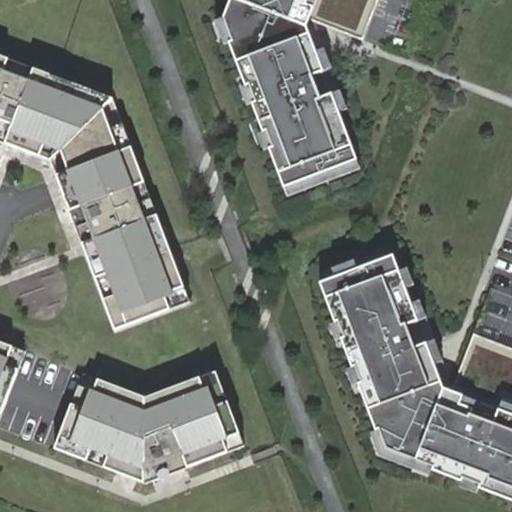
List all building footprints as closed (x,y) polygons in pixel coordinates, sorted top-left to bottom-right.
[(230,0),(224,15),(234,40),(230,41),(247,86),(250,85),(256,100),(254,102),(264,130),(267,129),(273,145),(271,146),(285,185),(358,158),(333,92),(322,96),(318,85),(314,74),(325,69),(308,24),(311,18),(317,0),(230,0)] [(317,0),(311,18),(409,56),(431,0),(317,0)] [(186,302),(110,97),(0,55),(0,141),(47,160),(81,250),(111,330),(186,302)] [(394,254),(321,282),(336,321),(339,320),(345,335),(342,337),(353,366),(356,365),(362,381),(358,382),(376,430),(380,429),(387,448),(433,466),(432,470),(511,501),(511,414),(452,391),(444,388),(427,342),(415,346),(411,335),(407,324),(419,319),(394,254)] [(511,296),(492,289),(452,391),(511,414),(511,296)] [(0,408),(25,350),(0,340),(0,408)] [(141,398),(78,374),(49,449),(141,485),(240,447),(212,372),(141,398)]
